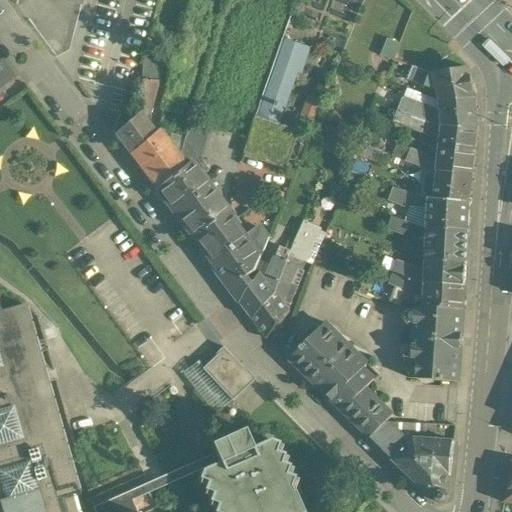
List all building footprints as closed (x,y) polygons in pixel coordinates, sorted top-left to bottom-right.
[(382,36),(375,54),(390,60),(398,43),(382,36)] [(284,44),(259,117),(267,120),(270,118),(276,102),(274,99),(285,67),(301,73),(308,52),(284,44)] [(143,58),(142,81),(157,85),(164,63),(143,58)] [(0,89),(13,80),(0,62),(0,89)] [(470,69),(434,76),(414,67),(409,79),(438,90),(440,102),(476,100),(470,69)] [(140,112),(114,135),(129,155),(155,132),(144,118),(149,113),(157,85),(142,81),(140,112)] [(476,100),(440,102),(441,114),(405,99),(401,111),(415,116),(414,117),(442,128),(478,132),(476,100)] [(478,132),(442,128),(414,117),(415,116),(401,111),(396,122),(436,138),(441,139),(439,149),(476,152),(478,132)] [(168,141),(159,129),(155,132),(129,155),(156,191),(183,168),(180,157),(180,156),(189,120),(175,115),(168,141)] [(259,117),(255,116),(251,127),(265,132),(255,158),(285,169),(297,135),(279,129),(280,125),(267,120),(259,117)] [(209,125),(189,120),(180,156),(180,157),(183,168),(183,169),(191,163),(195,159),(200,160),(209,125)] [(265,132),(251,127),(242,153),(255,158),(265,132)] [(476,152),(439,149),(438,159),(433,159),(411,150),(406,163),(428,171),(438,172),(438,171),(473,175),(476,152)] [(227,212),(191,163),(183,169),(183,168),(156,191),(192,238),(227,212)] [(252,190),(255,165),(239,163),(236,188),(252,190)] [(473,175),(438,171),(438,172),(435,195),(428,194),(427,200),(469,204),(473,175)] [(411,194),(394,188),(389,200),(406,207),(411,194)] [(427,200),(425,199),(411,194),(406,207),(424,209),(429,206),(428,229),(468,231),(469,204),(427,200)] [(248,238),(227,212),(192,238),(241,303),(254,283),(251,276),(257,269),(267,246),(269,239),(260,228),(248,238)] [(409,223),(392,217),(388,229),(405,235),(409,223)] [(275,293),(253,319),(266,337),(288,309),(298,286),(293,284),(299,269),(303,271),(320,231),(303,224),(295,242),(292,251),(291,255),(288,263),(287,263),(275,292),(275,293)] [(468,231),(428,229),(426,261),(466,264),(468,231)] [(267,246),(257,269),(259,272),(264,269),(273,249),(267,246)] [(276,257),(266,281),(260,274),(254,283),(241,303),(253,319),(275,293),(275,292),(287,263),(276,257)] [(466,264),(426,261),(426,272),(397,262),(394,269),(398,271),(397,274),(425,284),(465,287),(466,264)] [(393,273),(379,267),(377,274),(390,280),(393,273)] [(465,287),(425,284),(397,274),(393,273),(390,280),(388,284),(407,290),(404,300),(416,305),(416,304),(423,307),(464,310),(465,287)] [(464,310),(423,307),(416,304),(416,305),(411,379),(458,383),(464,310)] [(94,511),(93,508),(145,485),(141,475),(72,506),(69,496),(77,493),(24,306),(0,312),(0,511),(94,511)] [(368,365),(326,324),(313,336),(309,332),(299,343),(302,347),(290,360),(371,438),(386,423),(393,416),(366,389),(374,380),(363,369),(368,365)] [(225,348),(203,368),(197,362),(182,372),(214,414),(231,401),(255,380),(225,348)] [(371,438),(394,461),(411,443),(404,440),(396,433),(386,423),(371,438)] [(386,423),(396,433),(401,428),(401,424),(398,424),(386,423)] [(427,425),(401,424),(401,428),(396,433),(404,440),(411,443),(414,439),(427,440),(427,425)] [(268,441),(251,448),(243,430),(210,445),(214,454),(218,463),(201,471),(198,479),(206,483),(203,491),(211,494),(208,502),(216,505),(213,511),(301,511),(292,491),(290,492),(289,487),(293,477),(283,475),(288,466),(278,463),(283,455),(273,452),(278,443),(268,441)] [(427,440),(414,439),(411,443),(394,461),(436,502),(449,497),(454,442),(427,440)] [(145,485),(93,508),(94,511),(136,511),(131,501),(198,472),(201,471),(218,463),(214,454),(145,485)]
